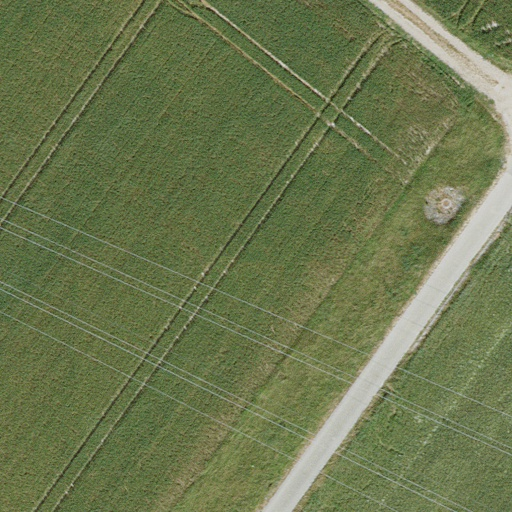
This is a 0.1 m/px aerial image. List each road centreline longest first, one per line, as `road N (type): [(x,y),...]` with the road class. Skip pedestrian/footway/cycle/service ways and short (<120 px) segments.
road 1 (unclassified): [(511,186),(274,511)]
road 2 (track): [(399,0),(511,90)]
